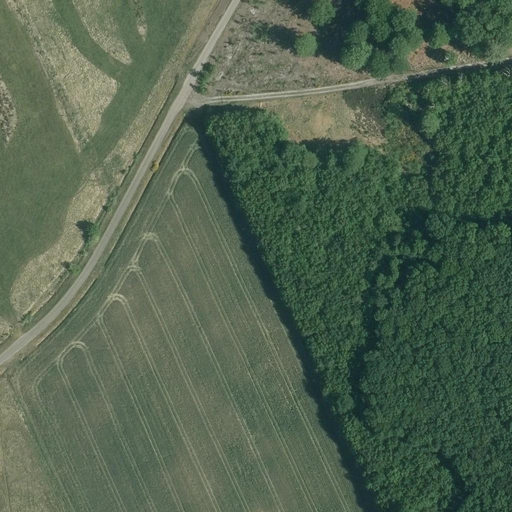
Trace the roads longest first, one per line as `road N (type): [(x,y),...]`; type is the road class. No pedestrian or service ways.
road 1 (unclassified): [(0,359),(68,297),(90,265),(236,0)]
road 2 (track): [(511,59),(176,102)]
